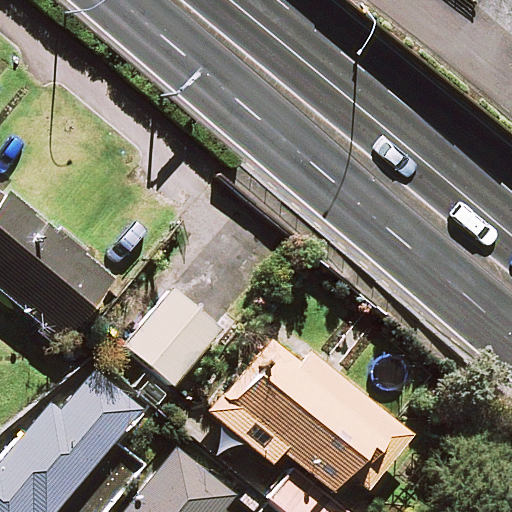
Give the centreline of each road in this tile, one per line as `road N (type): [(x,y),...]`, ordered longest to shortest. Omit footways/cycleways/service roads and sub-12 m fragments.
road 1 (trunk): [(511,336),(115,0)]
road 2 (trunk): [(258,0),(511,213)]
road 3 (residential): [(189,163),(0,0)]
